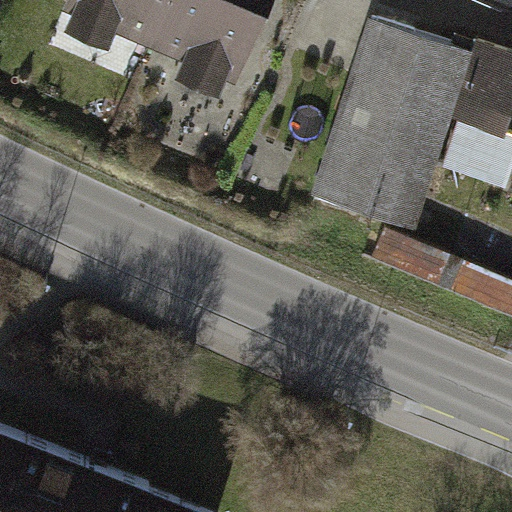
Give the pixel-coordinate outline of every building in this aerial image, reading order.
[(262,0),(80,0),(236,64),(262,0)] [(475,51),(377,20),(322,191),(415,221),(452,105),(467,110),(450,161),(501,178),(511,143),(511,133),(501,130),(509,104),(511,105),(511,48),(479,38),(475,51)] [(389,219),(380,248),(438,264),(447,236),(389,219)] [(511,264),(467,245),(452,280),(511,305),(511,264)] [(219,511),(0,427),(0,511),(219,511)]
